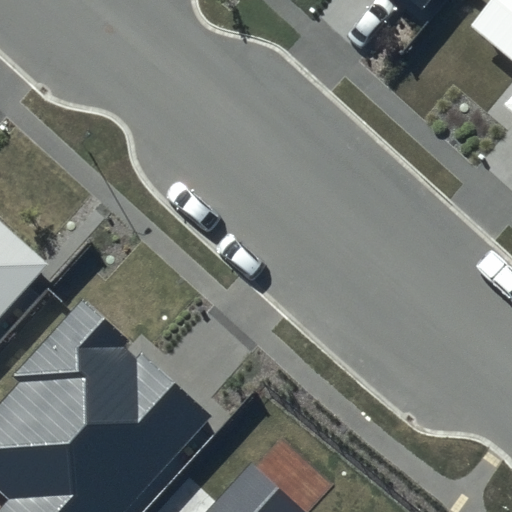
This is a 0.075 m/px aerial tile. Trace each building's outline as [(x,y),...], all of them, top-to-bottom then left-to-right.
[(409,0),(423,11),(431,0),(409,0)] [(511,0),(489,0),(468,27),(511,63),(511,94),(503,105),(511,111),(511,0)] [(0,313),(43,265),(0,226),(0,313)] [(125,511),(213,415),(83,298),(12,376),(21,384),(0,407),(0,489),(10,498),(0,509),(0,511),(125,511)] [(309,511),(250,459),(202,511),(309,511)]
